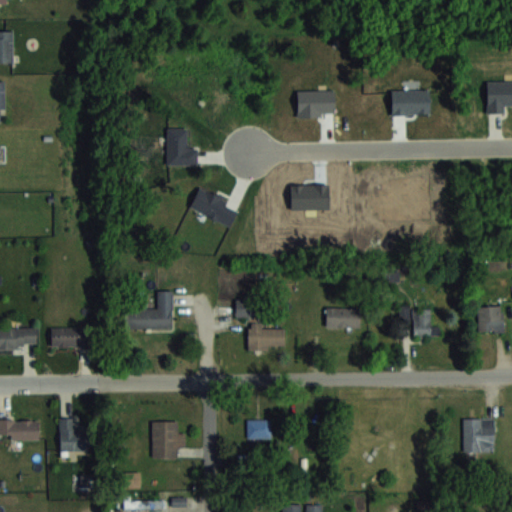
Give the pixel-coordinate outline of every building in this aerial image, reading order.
[(13,30),(0,29),(0,62),(13,62),(13,30)] [(124,328),(172,328),(172,289),(157,289),(157,308),(124,308),(124,328)] [(236,301),(236,316),(255,316),(255,301),(236,301)] [(478,305),(478,332),(504,332),(504,305),(478,305)] [(325,326),(360,326),(360,306),(325,306),(325,326)] [(438,336),(439,325),(431,325),(431,307),(400,306),(399,327),(413,327),(413,336),(438,336)] [(248,349),(285,349),(285,325),(248,325),(248,349)] [(0,347),(35,347),(35,326),(0,326),(0,347)] [(51,326),(51,346),(84,346),(84,326),(51,326)] [(494,451),(494,417),(463,417),(463,451),(494,451)] [(0,438),(38,438),(38,418),(0,418),(0,438)] [(59,449),(94,449),(94,427),(76,427),(76,418),(59,418),(59,449)] [(246,418),(246,437),(271,437),(271,418),(246,418)] [(177,456),(177,446),(185,446),(185,432),(175,432),(175,420),(152,420),(152,456),(177,456)] [(123,508),(164,508),(164,499),(123,499),(123,508)] [(431,511),(431,500),(417,500),(417,511),(431,511)] [(282,511),(300,511),(301,501),(282,501),(282,511)]
